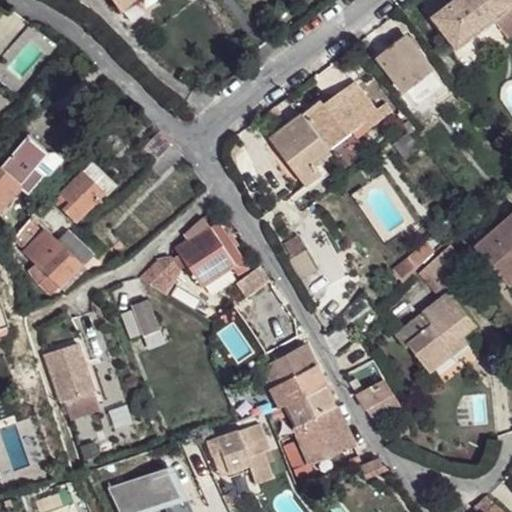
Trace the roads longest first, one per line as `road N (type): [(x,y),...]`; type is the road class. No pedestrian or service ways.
road 1 (residential): [(185,145),(222,186),(282,282),(361,428),(427,511)]
road 2 (residential): [(375,0),(185,145)]
road 3 (residential): [(185,145),(73,32),(10,0)]
